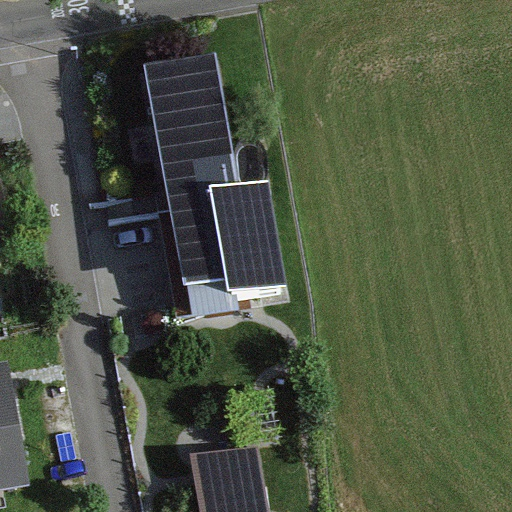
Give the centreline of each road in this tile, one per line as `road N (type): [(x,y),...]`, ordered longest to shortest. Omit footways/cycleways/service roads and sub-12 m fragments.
road 1 (residential): [(27,26),(115,511)]
road 2 (unclassified): [(184,0),(27,26)]
